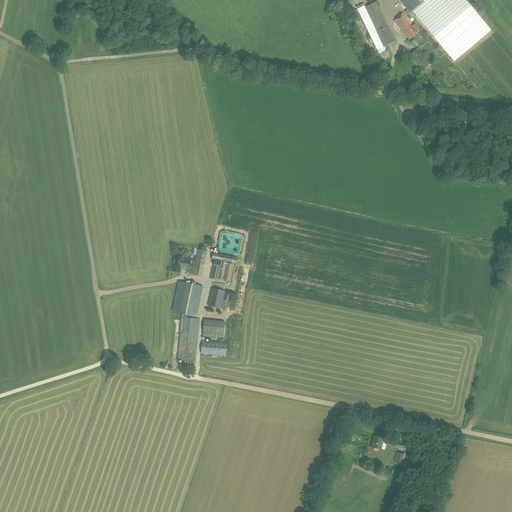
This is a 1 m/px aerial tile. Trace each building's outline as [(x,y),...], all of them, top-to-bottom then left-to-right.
[(399,0),(409,12),(422,2),(420,0),(399,0)] [(422,0),(424,2),(413,12),(454,61),(491,30),(465,0),(422,0)] [(379,54),(383,52),(386,50),(384,47),(395,42),(376,2),(365,7),(364,3),(356,7),(379,54)] [(409,39),(420,30),(415,24),(414,25),(404,13),(394,21),(409,39)] [(422,70),(430,64),(417,48),(409,55),(422,70)] [(192,275),(201,277),(206,251),(198,249),(192,275)] [(237,258),(213,253),(212,259),(236,264),(237,258)] [(182,259),(183,257),(175,256),(172,270),(180,272),(181,266),(189,268),(191,261),(182,259)] [(234,265),(214,261),(212,265),(210,278),(230,282),(234,265)] [(201,286),(187,283),(181,282),(175,312),(181,313),(187,314),(195,316),(201,286)] [(225,291),(212,288),(208,306),(221,309),(225,291)] [(177,360),(194,362),(197,336),(198,336),(199,319),(187,318),(187,314),(181,313),(179,332),(180,332),(177,360)] [(202,341),(201,353),(226,356),(227,344),(202,341)] [(383,439),(383,438),(374,437),(372,447),(381,449),(382,444),(385,445),(386,439),(383,439)] [(407,443),(386,439),(385,445),(405,449),(407,443)] [(403,464),(405,454),(397,452),(395,462),(403,464)]
